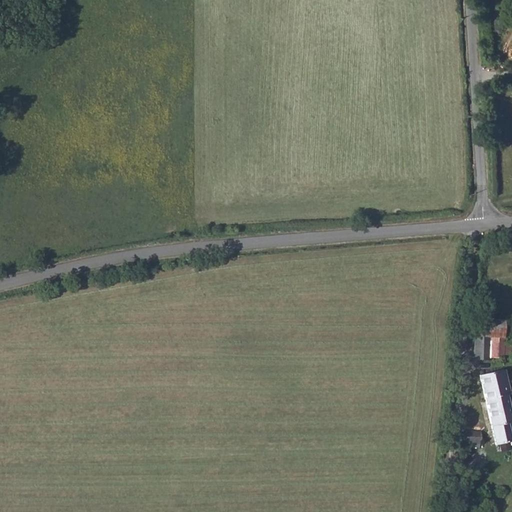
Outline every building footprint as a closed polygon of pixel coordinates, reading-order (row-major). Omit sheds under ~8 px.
[(502,320),(478,320),(479,335),(503,335),(503,330),(502,320)] [(476,335),(475,360),(489,360),(490,357),(503,357),(503,344),(503,338),(509,338),(509,330),(503,330),(503,335),(479,335),(476,335)] [(503,344),(503,357),(511,356),(511,343),(503,344)] [(505,369),(501,370),(502,375),(499,377),(500,380),(504,379),(508,393),(511,393),(505,369)] [(501,370),(481,376),(486,400),(505,394),(508,393),(504,379),(500,380),(499,377),(502,375),(501,370)] [(511,423),(505,394),(486,400),(496,447),(511,444),(511,441),(507,425),(511,423)] [(464,430),(462,442),(479,443),(480,431),(464,430)]
